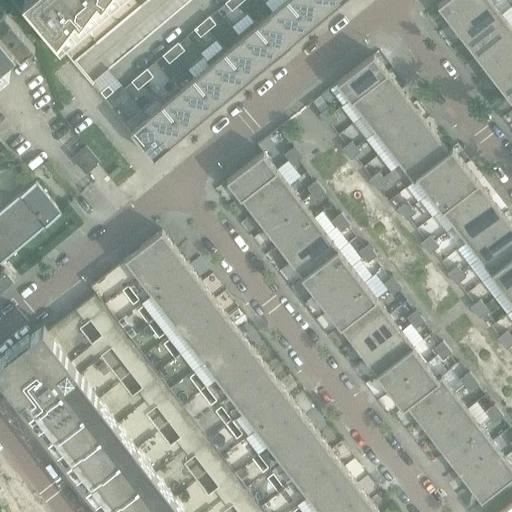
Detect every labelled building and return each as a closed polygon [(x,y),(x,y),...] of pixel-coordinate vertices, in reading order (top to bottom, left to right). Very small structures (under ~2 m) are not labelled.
[(23,0),(24,0),(39,19),(58,42),(80,23),(84,27),(116,0),(23,0)] [(231,11),(239,4),(235,0),(228,0),(225,3),(231,11)] [(290,0),(283,0),(272,9),(297,39),(312,26),(290,0)] [(327,13),(315,0),(290,0),(312,26),(327,13)] [(342,0),(315,0),(327,13),(342,0)] [(451,22),(480,0),(442,0),(437,4),(451,22)] [(464,39),(501,11),(492,0),(480,0),(451,22),(464,39)] [(511,0),(492,0),(501,11),(511,24),(511,0)] [(297,39),(272,9),(256,22),(281,52),(297,39)] [(0,210),(0,65),(15,52),(21,59),(35,48),(4,11),(0,14),(0,288),(15,276),(2,260),(61,211),(36,180),(0,210)] [(477,56),(511,28),(511,24),(501,11),(464,39),(477,56)] [(208,30),(216,24),(209,16),(201,23),(208,30)] [(281,52),(256,22),(241,35),(266,65),(281,52)] [(200,37),(208,30),(201,23),(194,29),(200,37)] [(490,72),(511,55),(511,28),(477,56),(490,72)] [(266,65),(241,35),(225,49),(250,78),(266,65)] [(185,50),(178,42),(170,49),(177,57),(185,50)] [(177,57),(170,49),(163,55),(169,63),(177,57)] [(250,78),(225,49),(210,62),(234,91),(250,78)] [(351,99),(387,70),(374,53),(337,81),(351,99)] [(503,89),(511,82),(511,55),(490,72),(503,89)] [(234,91),(210,62),(194,75),(219,104),(234,91)] [(153,76),(147,68),(139,75),(145,82),(153,76)] [(363,115),(400,87),(387,70),(351,99),(363,115)] [(145,82),(139,75),(131,81),(138,89),(145,82)] [(219,104),(194,75),(178,88),(203,117),(219,104)] [(511,100),(511,82),(503,89),(511,100)] [(105,98),(113,91),(106,83),(99,90),(105,98)] [(375,131),(412,103),(400,87),(363,115),(375,131)] [(203,117),(178,88),(163,101),(187,131),(203,117)] [(187,131),(163,101),(147,114),(172,144),(187,131)] [(388,147),(424,119),(412,103),(375,131),(388,147)] [(323,120),(333,113),(329,107),(319,114),(323,120)] [(328,126),(337,118),(333,113),(323,120),(328,126)] [(172,144),(147,114),(128,130),(153,160),(172,144)] [(400,163),(437,135),(424,119),(388,147),(400,163)] [(413,180),(453,148),(452,147),(448,150),(437,135),(400,163),(413,180)] [(346,154),(356,146),(352,140),(342,148),(346,154)] [(98,161),(85,146),(73,156),(86,172),(98,161)] [(288,159),(298,152),(293,146),(284,154),(288,159)] [(351,159),(360,152),(356,146),(346,154),(351,159)] [(429,193),(466,165),(453,148),(413,180),(414,181),(418,178),(429,193)] [(240,196),(277,168),(263,151),(227,179),(240,196)] [(293,165),(302,158),(298,152),(288,159),(293,165)] [(442,209),(478,181),(466,165),(429,193),(442,209)] [(253,213),(289,184),(277,168),(240,196),(253,213)] [(373,184),(383,177),(378,171),(369,179),(373,184)] [(378,190),(387,183),(383,177),(373,184),(378,190)] [(311,193),(321,186),(316,180),(307,187),(311,193)] [(454,225),(491,197),(478,181),(442,209),(454,225)] [(265,229),(302,200),(289,184),(253,213),(265,229)] [(315,199),(325,191),(321,186),(311,193),(315,199)] [(466,241),(503,213),(491,197),(454,225),(466,241)] [(277,245),(314,217),(302,200),(265,229),(277,245)] [(406,220),(416,212),(411,207),(402,214),(406,220)] [(336,226),(346,218),(341,212),(331,220),(336,226)] [(479,258),(511,231),(511,224),(503,213),(466,241),(479,258)] [(290,261),(327,233),(314,217),(277,245),(290,261)] [(340,231),(350,224),(346,218),(336,226),(340,231)] [(138,274),(175,246),(162,229),(125,257),(138,274)] [(491,274),(511,257),(511,231),(479,258),(491,274)] [(302,277),(339,249),(327,233),(290,261),(302,277)] [(425,248),(434,240),(430,234),(420,242),(425,248)] [(429,253),(439,246),(434,240),(425,248),(429,253)] [(363,256),(372,249),(368,243),(358,251),(363,256)] [(151,291),(188,263),(175,246),(138,274),(151,291)] [(315,293),(351,265),(339,249),(302,277),(315,293)] [(367,262),(377,255),(372,249),(363,256),(367,262)] [(321,511),(320,510),(307,494),(294,477),(281,460),(268,443),(255,426),(242,409),(229,393),(216,376),(203,359),(190,342),(177,325),(164,308),(151,291),(138,274),(125,257),(91,284),(97,292),(265,511),(321,511)] [(504,290),(511,283),(511,257),(491,274),(504,290)] [(164,308),(201,280),(188,263),(151,291),(164,308)] [(327,309),(364,281),(351,265),(315,293),(327,309)] [(452,278),(461,271),(457,265),(447,273),(452,278)] [(456,284),(466,277),(461,271),(452,278),(456,284)] [(388,289),(397,281),(393,275),(383,283),(388,289)] [(177,325),(214,296),(201,280),(164,308),(177,325)] [(340,326),(376,297),(364,281),(327,309),(340,326)] [(392,294),(402,287),(397,281),(388,289),(392,294)] [(265,511),(97,292),(50,328),(0,366),(0,368),(110,511),(265,511)] [(190,342),(227,313),(214,296),(177,325),(190,342)] [(352,342),(389,313),(376,297),(340,326),(352,342)] [(475,312),(484,305),(480,299),(470,306),(475,312)] [(479,318),(489,311),(484,305),(475,312),(479,318)] [(411,322),(420,315),(416,309),(406,317),(411,322)] [(203,359),(240,330),(227,313),(190,342),(203,359)] [(365,358),(401,330),(389,313),(352,342),(365,358)] [(415,328),(425,321),(420,315),(411,322),(415,328)] [(216,376),(253,347),(240,330),(203,359),(216,376)] [(377,374),(414,346),(401,330),(365,358),(377,374)] [(501,343),(511,336),(507,330),(497,337),(501,343)] [(506,349),(511,344),(511,336),(501,343),(506,349)] [(438,353),(447,346),(443,340),(433,348),(438,353)] [(390,390),(426,362),(414,346),(377,374),(390,390)] [(442,359),(452,352),(447,346),(438,353),(442,359)] [(229,393),(266,364),(253,347),(216,376),(229,393)] [(402,406),(442,375),(441,374),(438,377),(426,362),(390,390),(402,406)] [(242,409),(279,381),(266,364),(229,393),(242,409)] [(464,384),(474,377),(469,371),(460,378),(464,384)] [(418,420),(455,391),(442,375),(402,406),(403,408),(407,405),(418,420)] [(469,390),(478,383),(474,377),(464,384),(469,390)] [(255,426),(292,398),(279,381),(242,409),(255,426)] [(431,436),(467,408),(455,391),(418,420),(431,436)] [(268,443),(305,415),(292,398),(255,426),(268,443)] [(489,416),(499,409),(494,403),(485,411),(489,416)] [(443,452),(480,424),(467,408),(431,436),(443,452)] [(493,422),(503,415),(499,409),(489,416),(493,422)] [(281,460),(318,431),(305,415),(268,443),(281,460)] [(455,468),(492,440),(480,424),(443,452),(455,468)] [(294,477),(331,448),(318,431),(281,460),(294,477)] [(468,484),(505,456),(492,440),(455,468),(468,484)] [(307,494),(344,465),(331,448),(294,477),(307,494)] [(481,501),(511,477),(511,465),(505,456),(468,484),(481,501)] [(320,510),(357,482),(344,465),(307,494),(320,510)] [(321,511),(352,511),(370,499),(357,482),(320,510),(321,511)] [(380,511),(370,499),(352,511),(380,511)] [(511,511),(511,502),(499,511),(511,511)]
